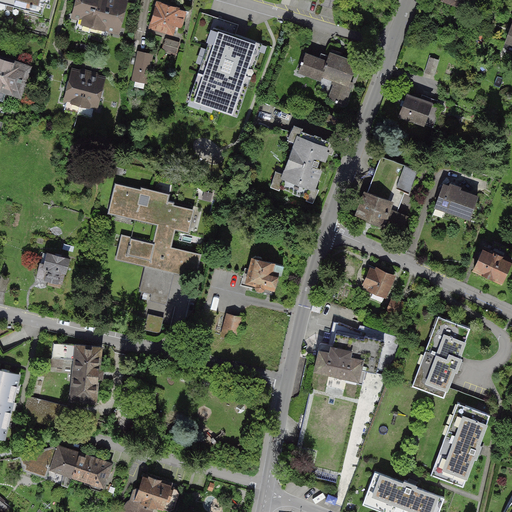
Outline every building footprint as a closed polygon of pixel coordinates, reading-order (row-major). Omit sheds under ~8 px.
[(42,0),(0,0),(0,1),(39,12),(42,0)] [(128,0),(76,0),(71,19),(120,32),(128,0)] [(470,0),(444,0),(467,9),(470,0)] [(189,12),(157,3),(152,21),(184,30),(189,12)] [(511,50),(511,22),(502,46),(511,50)] [(262,40),(216,25),(192,99),(237,113),(262,40)] [(180,49),(182,41),(168,38),(166,46),(180,49)] [(155,54),(138,50),(132,82),(149,85),(155,54)] [(361,61),(331,50),(322,75),(353,86),(361,61)] [(327,59),(306,51),(298,72),(319,80),(327,59)] [(30,66),(0,57),(0,92),(20,98),(30,66)] [(440,60),(430,57),(425,72),(435,75),(440,60)] [(90,75),(71,70),(64,98),(83,103),(90,75)] [(108,79),(90,75),(83,103),(101,107),(108,79)] [(354,87),(336,80),(328,98),(347,105),(354,87)] [(441,105),(406,92),(398,115),(433,127),(441,105)] [(308,200),(331,141),(303,130),(280,190),(308,200)] [(420,166),(377,151),(354,217),(384,227),(398,187),(411,192),(420,166)] [(172,190),(118,178),(110,213),(155,223),(150,242),(122,235),(117,260),(145,266),(139,291),(152,294),(150,301),(166,305),(174,273),(196,278),(201,255),(173,249),(177,230),(191,233),(196,210),(169,203),(172,190)] [(479,198),(443,186),(435,208),(471,221),(479,198)] [(511,257),(480,242),(466,270),(499,287),(511,261),(511,257)] [(70,259),(45,251),(40,270),(65,278),(70,259)] [(278,295),(286,265),(251,256),(243,286),(278,295)] [(402,276),(368,260),(358,281),(392,296),(402,276)] [(9,279),(2,277),(0,284),(0,290),(6,292),(9,279)] [(163,318),(148,314),(145,330),(160,333),(163,318)] [(243,319),(227,316),(222,340),(238,344),(243,319)] [(436,316),(410,387),(446,400),(472,328),(436,316)] [(396,337),(329,319),(316,370),(382,388),(396,337)] [(101,349),(54,343),(50,370),(69,372),(65,400),(94,403),(101,349)] [(0,440),(6,441),(21,373),(0,368),(0,440)] [(466,489),(493,416),(458,403),(431,476),(466,489)] [(85,456),(60,448),(53,472),(77,480),(85,456)] [(110,464),(85,456),(77,480),(102,488),(110,464)] [(438,511),(443,500),(374,474),(363,504),(383,511),(438,511)] [(172,511),(179,493),(141,479),(131,506),(121,502),(117,511),(151,511),(172,511)] [(511,511),(511,495),(504,510),(503,511),(511,511)]
